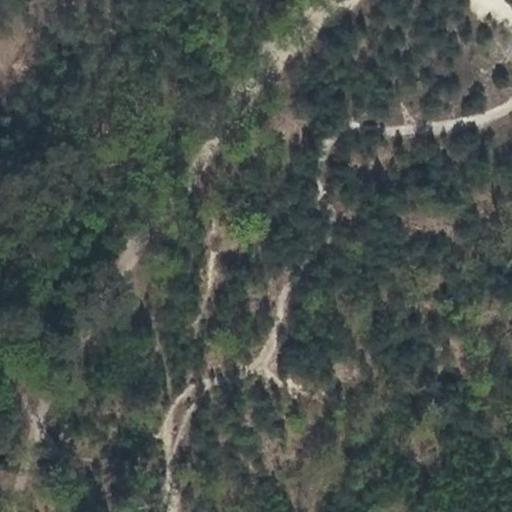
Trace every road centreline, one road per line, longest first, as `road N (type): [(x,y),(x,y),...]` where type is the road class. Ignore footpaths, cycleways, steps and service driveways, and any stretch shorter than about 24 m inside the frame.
road 1 (track): [(511,103),(426,128),(349,127),(327,137),(317,202),(260,367),(186,392),(168,418),(173,511)]
road 2 (track): [(343,0),(272,51),(215,151),(164,223),(116,272),(39,420),(13,511)]
